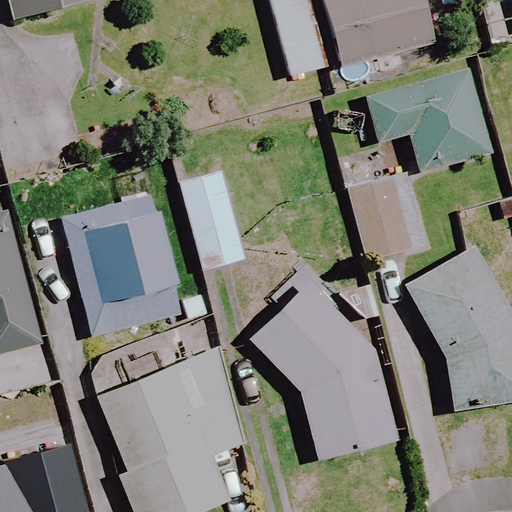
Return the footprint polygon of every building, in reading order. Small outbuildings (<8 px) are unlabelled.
[(100,0),(0,0),(9,29),(102,3),(100,0)] [(422,47),(409,0),(314,0),(307,2),(306,0),(260,0),(284,84),(422,47)] [(485,156),(461,73),(355,104),(367,148),(400,138),(412,177),(485,156)] [(77,157),(66,111),(0,126),(0,175),(77,157)] [(240,263),(218,175),(173,187),(195,274),(240,263)] [(416,249),(397,178),(341,193),(360,263),(416,249)] [(177,319),(149,202),(55,224),(82,342),(177,319)] [(0,224),(0,355),(27,349),(1,225),(0,224)] [(511,329),(467,251),(399,289),(439,359),(441,416),(511,407),(511,329)] [(365,356),(298,288),(241,344),(291,393),(310,467),(389,446),(365,356)] [(243,445),(209,353),(92,397),(122,475),(112,479),(124,511),(203,511),(221,506),(204,460),(243,445)] [(75,511),(61,457),(0,472),(0,511),(75,511)]
